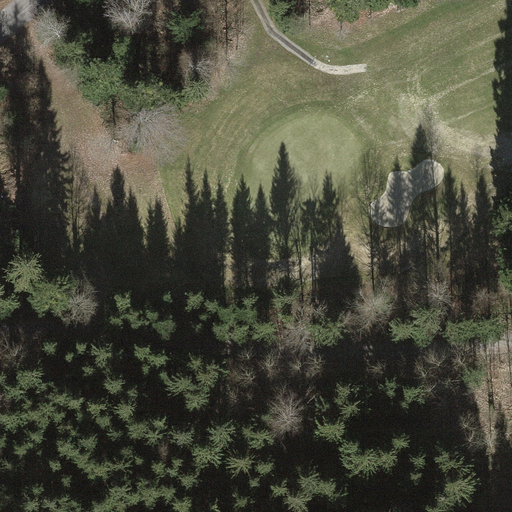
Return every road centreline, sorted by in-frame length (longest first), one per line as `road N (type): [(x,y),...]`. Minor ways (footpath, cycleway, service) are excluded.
road 1 (track): [(511,343),(268,353),(0,329)]
road 2 (track): [(255,0),(275,33),(321,67),(366,69)]
